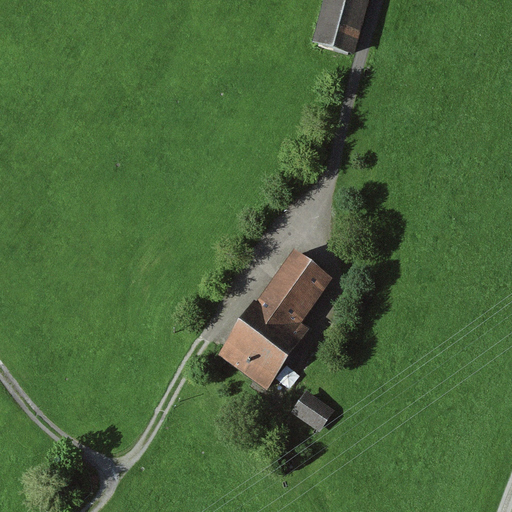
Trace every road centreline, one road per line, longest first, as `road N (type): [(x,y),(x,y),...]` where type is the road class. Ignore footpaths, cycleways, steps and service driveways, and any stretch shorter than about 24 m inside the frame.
road 1 (unclassified): [(379,0),(319,213),(212,331)]
road 2 (track): [(113,473),(145,450),(212,331)]
road 3 (track): [(0,368),(47,430),(113,473)]
